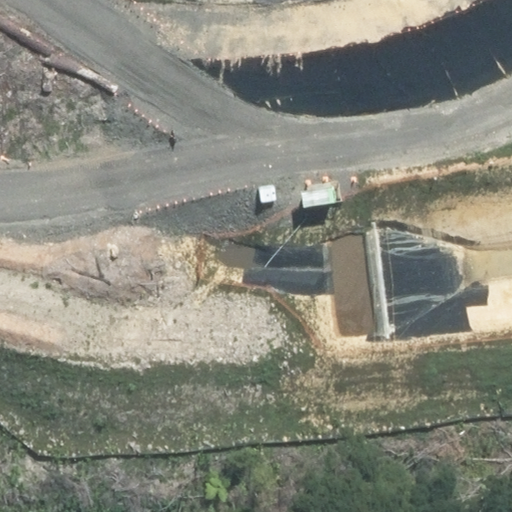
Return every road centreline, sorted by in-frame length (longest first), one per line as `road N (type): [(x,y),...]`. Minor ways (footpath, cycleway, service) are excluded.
road 1 (trunk): [(0,50),(511,15)]
road 2 (trunk): [(511,105),(0,132)]
